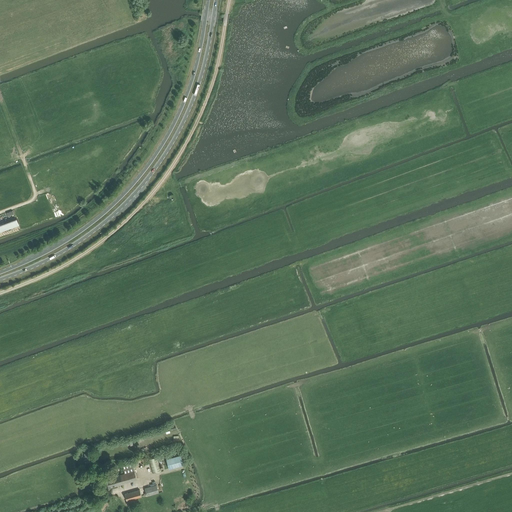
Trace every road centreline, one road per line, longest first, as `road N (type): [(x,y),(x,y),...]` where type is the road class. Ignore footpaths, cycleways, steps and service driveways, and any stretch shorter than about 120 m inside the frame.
road 1 (track): [(0,292),(95,245),(148,197),(196,125),(229,0)]
road 2 (primary): [(0,279),(82,238),(155,168),(194,96),(216,0)]
road 3 (primary): [(208,0),(186,94),(148,164),(79,232),(0,272)]
road 4 (track): [(0,211),(35,193),(0,97)]
road 5 (track): [(383,511),(511,476)]
